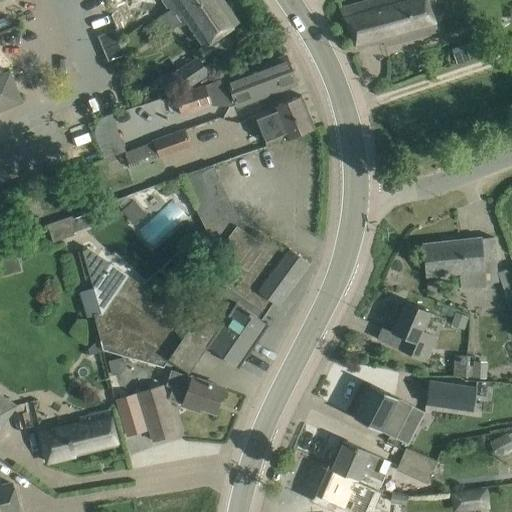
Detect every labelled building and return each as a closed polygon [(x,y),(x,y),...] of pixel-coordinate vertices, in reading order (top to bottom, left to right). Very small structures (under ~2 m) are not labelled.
[(0,0),(0,110),(23,102),(10,70),(3,72),(0,63),(0,0)] [(163,0),(170,9),(176,5),(186,20),(204,46),(221,34),(238,23),(222,0),(163,0)] [(427,0),(369,0),(339,8),(357,48),(382,41),(384,46),(439,31),(427,0)] [(112,59),(127,52),(114,28),(100,35),(112,59)] [(235,103),(237,107),(296,84),(285,56),(229,77),(228,74),(174,94),(180,115),(210,106),(210,104),(230,105),(235,103)] [(198,56),(174,74),(185,90),(210,71),(198,56)] [(314,128),(301,95),(255,114),(265,142),(276,138),(284,135),(286,139),(314,128)] [(95,129),(95,132),(95,136),(117,127),(112,115),(102,118),(100,120),(97,123),(96,126),(95,129)] [(153,141),(125,152),(130,168),(192,147),(185,128),(153,140),(153,141)] [(127,195),(69,216),(73,232),(121,214),(120,209),(117,203),(122,208),(130,200),(127,195)] [(134,200),(122,210),(135,226),(147,214),(134,200)] [(69,216),(47,224),(53,242),(74,235),(73,232),(69,216)] [(236,265),(224,282),(260,309),(268,298),(279,306),(311,263),(286,245),(283,250),(259,232),(255,238),(236,225),(218,252),(236,265)] [(427,276),(447,274),(461,272),(463,288),(485,286),(485,283),(497,282),(493,237),(424,244),(427,276)] [(192,323),(126,279),(128,275),(111,264),(87,248),(77,253),(85,280),(91,279),(94,289),(101,313),(94,315),(102,349),(162,367),(169,359),(189,372),(207,345),(238,367),(268,323),(258,317),(263,310),(260,309),(224,282),(201,314),(200,312),(192,323)] [(511,287),(503,290),(511,317),(511,287)] [(94,289),(80,293),(87,317),(94,315),(101,313),(94,289)] [(404,336),(398,348),(424,360),(435,336),(421,330),(429,312),(405,302),(392,331),(404,336)] [(98,340),(88,350),(90,355),(101,352),(98,340)] [(453,376),(465,377),(466,355),(454,354),(453,376)] [(123,358),(108,362),(112,376),(120,374),(125,366),(123,358)] [(183,403),(182,405),(200,411),(201,407),(215,412),(223,387),(192,377),(191,377),(171,370),(166,385),(173,387),(170,399),(183,403)] [(429,380),(425,404),(473,410),(476,387),(429,380)] [(354,415),(353,417),(396,439),(396,438),(396,437),(412,407),(413,406),(370,384),(370,385),(354,416),(354,415)] [(141,401),(147,421),(152,441),(177,433),(162,385),(138,393),(141,401)] [(0,429),(17,405),(0,392),(0,429)] [(116,400),(127,435),(146,429),(135,394),(116,400)] [(38,428),(47,462),(117,444),(109,411),(38,428)] [(511,431),(490,443),(498,458),(511,450),(511,431)] [(379,471),(384,459),(368,452),(344,441),(332,469),(378,489),(385,474),(379,471)] [(398,465),(430,478),(437,460),(405,447),(398,465)] [(371,504),(378,489),(332,469),(320,497),(344,507),(356,511),(360,511),(366,501),(371,504)] [(0,511),(18,511),(11,483),(0,485),(0,511)] [(454,510),(492,508),(490,486),(453,488),(454,510)] [(390,502),(406,505),(408,495),(392,493),(390,502)]
